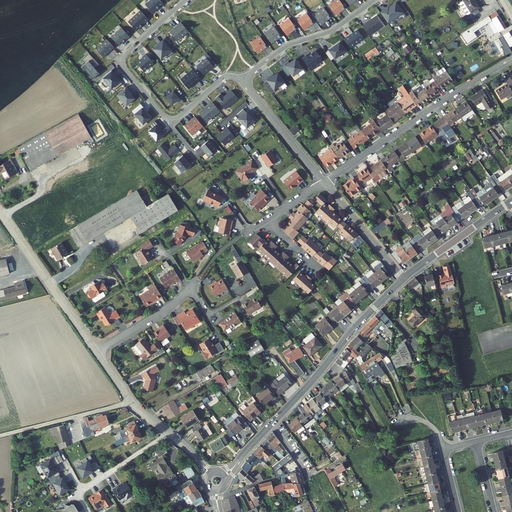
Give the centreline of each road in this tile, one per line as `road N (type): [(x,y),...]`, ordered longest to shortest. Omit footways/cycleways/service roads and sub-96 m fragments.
road 1 (residential): [(184,0),(125,53),(124,67),(171,118),(225,75),(239,78)]
road 2 (residential): [(511,58),(323,182)]
road 3 (residential): [(402,278),(273,421)]
road 4 (residential): [(96,352),(0,212)]
road 5 (residential): [(239,78),(374,0)]
road 6 (track): [(131,402),(0,436)]
road 7 (residential): [(511,200),(402,278)]
road 8 (residential): [(323,182),(239,78)]
road 9 (residential): [(402,278),(323,182)]
